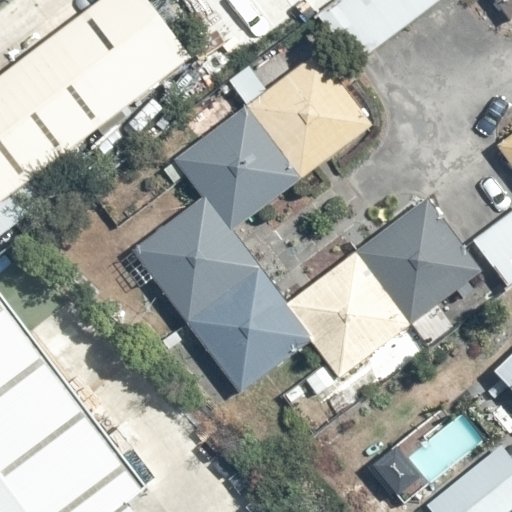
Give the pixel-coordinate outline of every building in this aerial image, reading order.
[(0,156),(153,41),(121,0),(39,0),(0,30),(0,156)] [(440,0),(329,0),(313,12),(353,66),(440,0)] [(511,0),(493,0),(509,21),(511,18),(511,0)] [(315,49),(174,158),(204,197),(230,232),(372,123),(315,49)] [(511,133),(497,145),(511,164),(511,133)] [(285,304),(230,232),(204,197),(132,250),(240,394),(312,340),(285,304)] [(482,272),(429,199),(285,304),(312,340),(339,377),(482,272)] [(511,287),(511,210),(473,241),(511,288),(511,287)] [(0,511),(81,511),(117,486),(0,332),(0,511)] [(511,352),(492,371),(511,391),(511,352)] [(508,511),(511,509),(511,450),(505,441),(427,501),(435,511),(508,511)]
